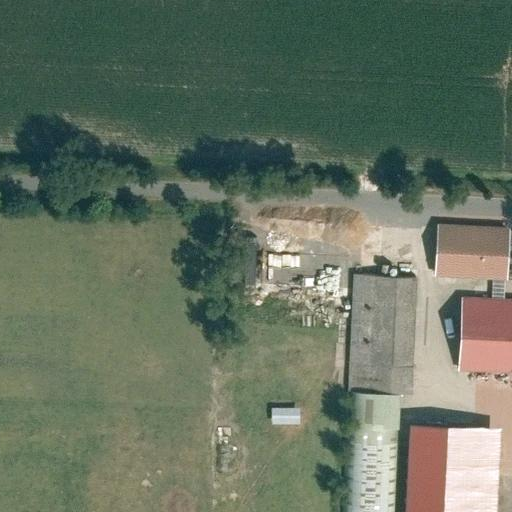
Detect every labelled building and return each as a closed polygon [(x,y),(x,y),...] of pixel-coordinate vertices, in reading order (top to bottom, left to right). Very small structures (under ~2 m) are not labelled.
[(289,152),(289,167),(317,168),(317,152),(289,152)] [(511,224),(442,222),(441,274),(511,275),(511,224)] [(418,392),(422,275),(357,273),(353,390),(411,392),(418,392)] [(332,297),(304,296),(304,314),(331,315),(332,297)] [(511,300),(465,299),(463,365),(511,366),(511,300)] [(411,392),(353,390),(349,511),(401,511),(404,424),(409,425),(411,392)] [(440,418),(417,417),(414,497),(477,499),(480,419),(458,419),(458,432),(440,431),(440,418)]
